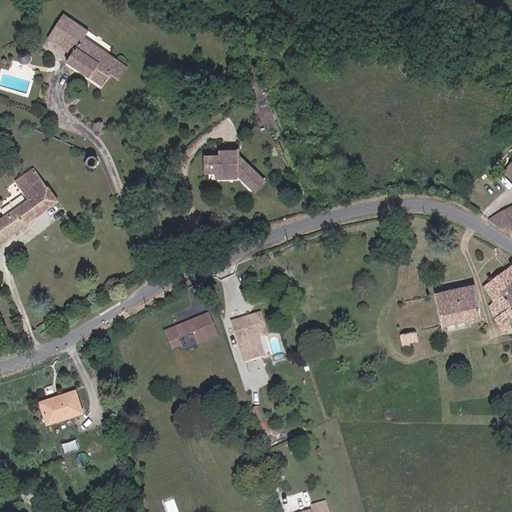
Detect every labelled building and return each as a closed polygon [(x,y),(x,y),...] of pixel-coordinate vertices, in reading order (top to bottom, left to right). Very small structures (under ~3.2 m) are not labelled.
[(62,37),(70,25),(60,21),(53,31),(62,37)] [(81,32),(70,25),(62,37),(60,40),(70,47),(81,32)] [(107,62),(116,50),(82,31),(81,32),(70,47),(66,53),(107,76),(114,68),(107,62)] [(26,50),(23,48),(18,47),(14,50),(12,53),(11,57),(13,60),(15,62),(17,63),(20,63),(24,63),(26,60),(28,57),(27,53),(26,50)] [(127,57),(116,50),(107,62),(114,68),(117,70),(127,57)] [(511,143),(509,141),(501,148),(511,156),(511,143)] [(226,164),(226,170),(235,169),(238,166),(254,184),(265,174),(243,147),(237,147),(237,143),(220,143),(220,148),(205,149),(205,165),(217,164),(226,164)] [(511,165),(511,156),(501,148),(496,154),(493,151),(490,155),(508,169),(511,165)] [(226,172),(226,170),(226,164),(217,164),(217,173),(226,172)] [(32,165),(18,174),(22,178),(16,183),(28,202),(1,218),(0,216),(0,239),(57,204),(32,165)] [(511,188),(478,203),(491,212),(502,207),(511,221),(511,220),(511,188)] [(511,289),(511,288),(511,271),(498,263),(485,280),(498,313),(507,310),(509,314),(511,312),(511,289)] [(475,284),(432,294),(440,324),(482,314),(475,284)] [(207,299),(200,302),(207,324),(214,322),(207,299)] [(265,322),(259,300),(233,308),(245,349),(265,343),(259,324),(265,322)] [(200,302),(161,314),(167,332),(177,329),(175,322),(189,318),(193,329),(207,324),(200,302)] [(404,344),(420,340),(418,330),(401,334),(404,344)] [(261,393),(254,396),(259,412),(267,409),(261,393)] [(37,408),(46,430),(81,416),(73,395),(37,408)] [(321,511),(317,497),(297,503),(299,511),(321,511)]
